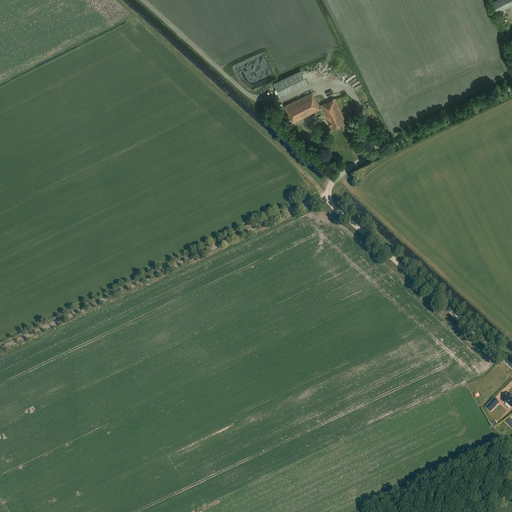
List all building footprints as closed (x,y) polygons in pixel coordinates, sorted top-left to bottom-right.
[(511,0),(495,0),(492,2),(498,13),(511,5),(511,0)] [(248,75),(254,86),(272,76),(267,67),(264,68),(263,65),(258,68),(259,69),(248,75)] [(280,97),(308,84),(301,70),(274,83),(280,97)] [(312,93),(285,106),(293,123),(320,109),(312,93)] [(335,98),(320,105),(332,130),(347,123),(335,98)] [(511,397),(508,394),(502,400),(504,403),(505,402),(511,408),(511,407),(511,397)] [(491,412),(499,404),(494,399),(486,408),(491,412)]
